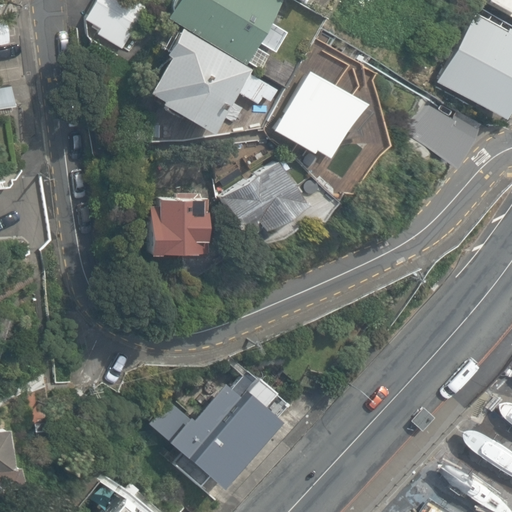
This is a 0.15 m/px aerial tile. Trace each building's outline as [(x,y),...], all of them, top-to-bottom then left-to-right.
[(146,11),(126,0),(94,0),(85,17),(101,26),(98,33),(124,48),(146,11)] [(282,0),(176,0),(169,14),(248,60),(282,0)] [(511,0),(482,0),(511,16),(511,0)] [(511,104),(511,32),(471,11),(436,79),(506,116),(511,104)] [(174,58),(153,91),(214,128),(250,72),(181,29),(166,53),(174,58)] [(308,69),(274,128),(328,159),(362,99),(308,69)] [(0,84),(0,105),(9,104),(5,84),(0,84)] [(463,125),(427,106),(408,141),(445,160),(463,125)] [(278,158),(218,196),(246,239),(306,202),(278,158)] [(160,207),(152,207),(152,250),(201,250),(201,239),(209,239),(209,213),(194,213),(194,193),(160,193),(160,207)] [(191,419),(168,397),(146,420),(218,487),(282,419),(234,374),(191,419)] [(21,463),(15,464),(9,425),(0,426),(0,489),(24,487),(21,463)] [(155,511),(130,490),(110,511),(155,511)]
